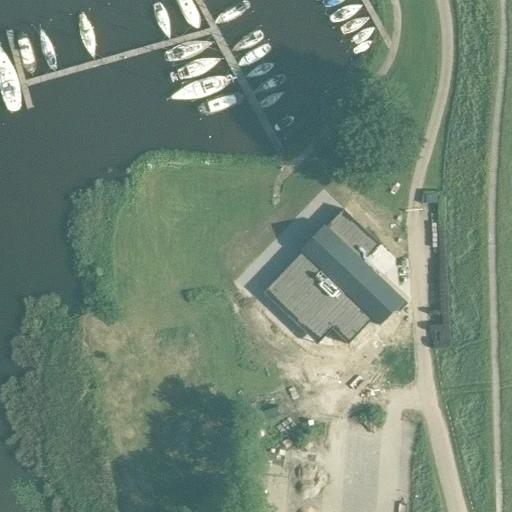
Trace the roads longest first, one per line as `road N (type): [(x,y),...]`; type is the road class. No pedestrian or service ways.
road 1 (unclassified): [(456,511),(422,370),(413,210)]
road 2 (residential): [(413,210),(445,61),(439,0)]
